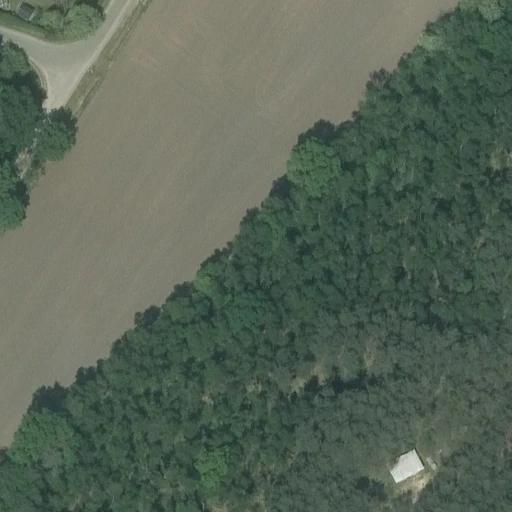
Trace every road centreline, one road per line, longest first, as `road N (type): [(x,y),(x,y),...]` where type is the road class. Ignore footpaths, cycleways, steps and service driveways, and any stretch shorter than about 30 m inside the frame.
road 1 (track): [(0,194),(94,43)]
road 2 (unclassified): [(0,33),(57,50),(94,43),(122,0)]
